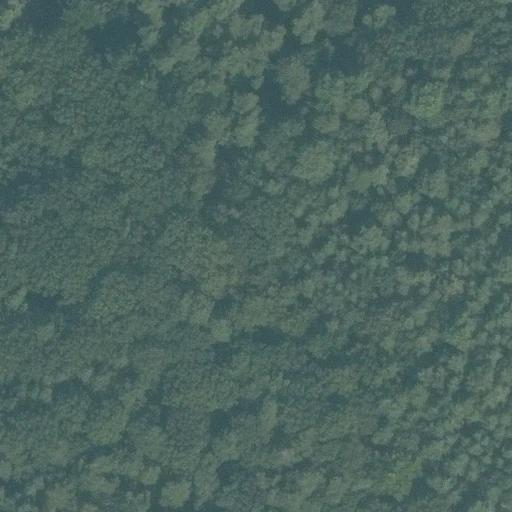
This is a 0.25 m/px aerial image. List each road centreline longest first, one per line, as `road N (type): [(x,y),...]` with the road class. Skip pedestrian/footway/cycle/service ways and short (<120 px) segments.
road 1 (track): [(187,210),(451,0)]
road 2 (track): [(406,511),(250,298)]
road 3 (track): [(187,210),(29,0)]
road 4 (track): [(165,314),(0,344)]
